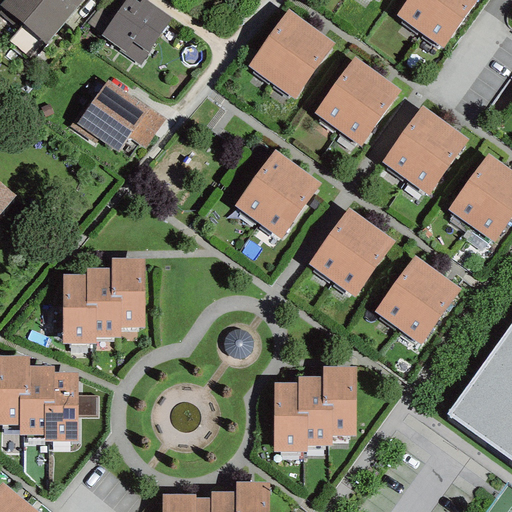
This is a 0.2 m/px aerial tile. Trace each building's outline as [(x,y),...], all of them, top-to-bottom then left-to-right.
[(2,0),(0,3),(0,6),(45,44),(82,0),(2,0)] [(112,44),(120,49),(118,52),(140,66),(171,18),(144,0),(141,0),(139,3),(134,0),(125,0),(101,37),(112,44)] [(405,0),(395,15),(417,31),(439,0),(405,0)] [(475,0),(439,0),(417,31),(441,48),(475,0)] [(247,66),(269,82),(310,27),(288,10),(247,66)] [(333,44),(310,27),(269,82),(292,100),(333,44)] [(313,112),(335,128),(376,73),(354,56),(313,112)] [(400,90),(376,73),(335,128),(359,146),(400,90)] [(149,110),(107,80),(76,124),(98,139),(118,154),(129,138),(149,110)] [(49,105),(40,108),(43,117),(52,113),(49,105)] [(381,162),(403,178),(444,122),(422,106),(381,162)] [(163,120),(149,110),(129,138),(144,148),(163,120)] [(98,139),(76,124),(73,122),(69,127),(95,145),(98,139)] [(468,139),(444,122),(403,178),(427,195),(468,139)] [(234,206),(256,222),(297,166),(275,150),(234,206)] [(447,210),(469,226),(510,170),(488,154),(447,210)] [(320,183),(297,166),(256,222),(279,239),(320,183)] [(511,216),(511,171),(510,170),(469,226),(493,243),(511,216)] [(0,215),(16,196),(0,183),(0,215)] [(308,264),(330,280),(371,225),(349,208),(308,264)] [(394,242),(371,225),(330,280),(353,298),(394,242)] [(374,312),(396,328),(437,272),(415,256),(374,312)] [(143,258),(110,258),(111,268),(111,297),(120,297),(120,328),(143,328),(143,258)] [(111,268),(85,268),(85,274),(86,305),(95,305),(95,338),(120,338),(120,328),(120,297),(111,297),(111,268)] [(461,290),(437,272),(396,328),(420,345),(461,290)] [(85,274),(62,275),(62,344),(95,344),(95,338),(95,305),(86,305),(85,274)] [(511,324),(447,413),(511,461),(511,324)] [(28,356),(0,355),(0,425),(18,426),(18,394),(28,394),(28,366),(28,356)] [(53,366),(28,366),(28,394),(18,394),(18,426),(18,436),(43,436),(43,403),(53,403),(53,372),(53,366)] [(355,367),(322,367),(322,376),(322,405),(331,405),(331,436),(355,436),(355,367)] [(77,372),(53,372),(53,403),(43,403),(43,436),(43,441),(77,441),(77,419),(77,397),(77,372)] [(322,376),(297,376),(297,383),(297,413),(307,413),(307,446),(331,447),(331,436),(331,405),(322,405),(322,376)] [(297,383),(273,382),(273,453),(307,453),(307,446),(307,413),(297,413),(297,383)] [(97,397),(77,397),(77,419),(97,419),(97,397)] [(0,484),(0,511),(13,511),(24,500),(2,482),(0,484)] [(268,511),(268,482),(235,482),(235,492),(234,511),(268,511)] [(234,511),(235,492),(211,491),(211,498),(210,511),(234,511)] [(194,494),(161,494),(161,511),(194,511),(194,498),(194,494)] [(210,511),(211,498),(194,498),(194,511),(210,511)] [(37,511),(24,500),(13,511),(37,511)]
